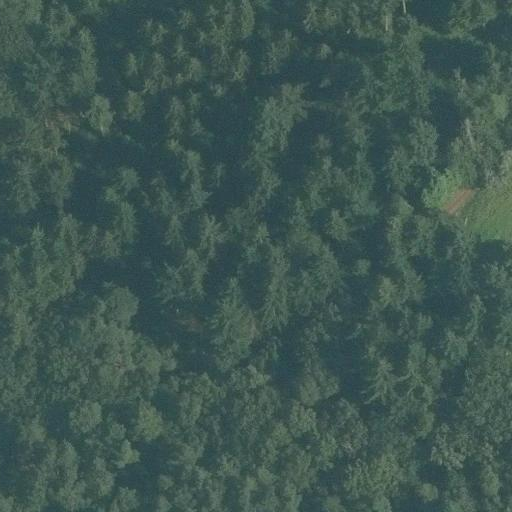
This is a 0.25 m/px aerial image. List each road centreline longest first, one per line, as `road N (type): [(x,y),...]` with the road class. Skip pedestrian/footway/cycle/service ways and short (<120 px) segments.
road 1 (track): [(211,404),(511,472)]
road 2 (track): [(0,360),(211,404)]
